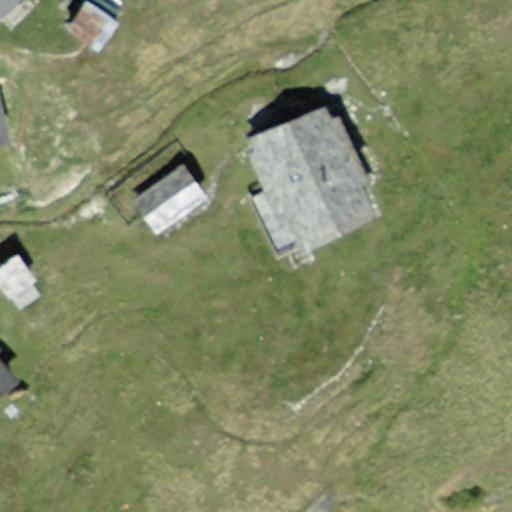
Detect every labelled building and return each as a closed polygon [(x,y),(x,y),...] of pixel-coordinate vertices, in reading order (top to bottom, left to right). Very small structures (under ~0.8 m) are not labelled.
[(0,0),(0,6),(8,14),(21,0),(0,0)] [(93,40),(117,54),(131,29),(108,16),(93,40)] [(7,67),(0,69),(0,150),(31,141),(7,67)] [(295,254),(376,215),(323,106),(242,145),(295,254)] [(182,163),(132,199),(157,234),(207,198),(182,163)] [(45,269),(22,287),(37,307),(61,289),(45,269)] [(0,343),(0,427),(42,386),(0,343)]
